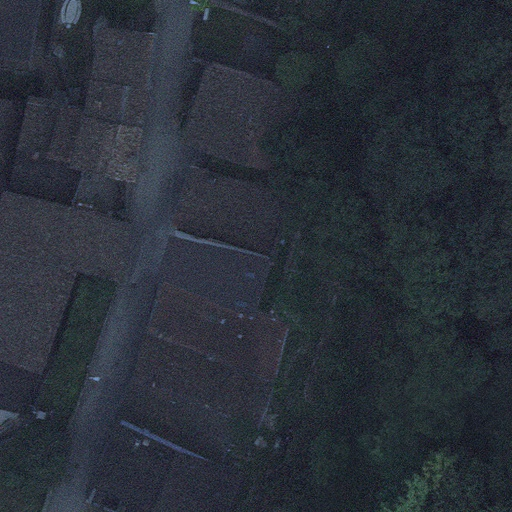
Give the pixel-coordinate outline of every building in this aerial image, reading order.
[(157,37),(94,27),(85,81),(148,90),(157,37)] [(296,93),(204,62),(176,145),(268,176),(296,93)] [(142,129),(148,90),(85,81),(82,107),(79,120),(138,129),(142,129)] [(82,107),(24,97),(22,105),(13,158),(67,167),(75,119),(79,120),(82,107)] [(0,191),(4,192),(13,158),(22,105),(0,101),(0,191)] [(129,182),(138,129),(79,120),(75,119),(67,167),(66,173),(118,181),(129,182)] [(112,217),(118,181),(66,173),(67,167),(13,158),(4,192),(112,217)] [(287,196),(186,165),(167,230),(267,262),(287,196)] [(128,224),(112,217),(4,192),(0,201),(0,368),(38,377),(76,271),(115,280),(128,224)] [(251,314),(267,262),(167,230),(150,283),(158,285),(251,314)] [(286,325),(251,314),(158,285),(142,334),(271,377),(286,325)] [(255,429),(271,377),(142,334),(125,385),(255,429)] [(125,385),(112,423),(241,470),(255,429),(125,385)] [(132,511),(225,511),(241,470),(112,423),(86,495),(132,511)]
